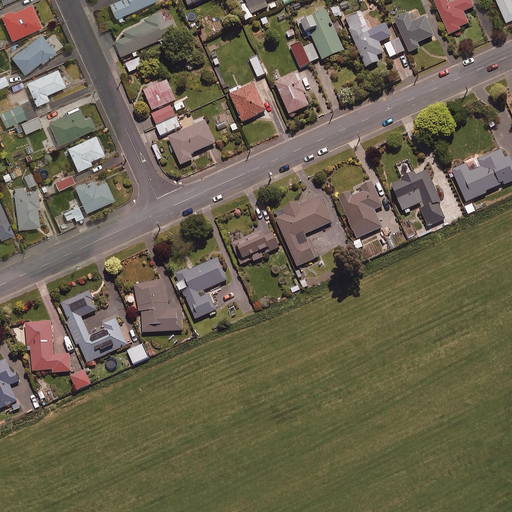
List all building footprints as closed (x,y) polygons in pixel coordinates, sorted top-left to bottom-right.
[(157,2),(155,0),(122,0),(109,6),(116,21),(157,2)] [(245,0),(252,16),(269,9),(266,3),(272,0),(245,0)] [(476,8),(473,0),(462,0),(451,5),(448,0),(435,0),(452,36),(464,31),(463,28),(471,24),(466,12),(476,8)] [(511,0),(496,0),(506,23),(511,20),(511,0)] [(41,29),(31,6),(12,14),(11,12),(0,17),(11,43),(41,29)] [(342,15),(338,6),(331,8),(335,18),(342,15)] [(166,25),(160,12),(142,20),(144,23),(122,33),(124,38),(114,42),(122,59),(178,34),(173,22),(166,25)] [(344,52),(327,13),(298,26),(305,41),(312,38),(323,62),(344,52)] [(435,38),(426,18),(413,24),(408,14),(394,21),(410,55),(421,50),(419,45),(435,38)] [(393,39),(387,25),(364,35),(360,27),(350,32),(367,70),(380,64),(378,58),(385,55),(380,44),(393,39)] [(56,55),(40,36),(10,59),(24,77),(40,64),(41,66),(56,55)] [(399,39),(385,45),(390,58),(404,52),(399,39)] [(300,69),(319,60),(312,45),(303,49),(301,44),(290,49),(300,69)] [(266,74),(259,57),(250,61),(257,78),(266,74)] [(143,67),(139,58),(126,64),(129,73),(143,67)] [(65,89),(57,71),(25,85),(36,108),(49,102),(46,97),(65,89)] [(310,109),(305,96),(307,95),(302,84),(299,85),(295,77),(276,86),(290,118),(310,109)] [(176,103),(167,82),(144,92),(153,113),(176,103)] [(267,113),(255,85),(230,96),(243,124),(259,117),(258,117),(267,113)] [(26,118),(20,105),(0,113),(0,117),(5,128),(26,118)] [(175,116),(171,107),(152,115),(156,124),(175,116)] [(79,110),(48,124),(58,146),(95,130),(90,118),(84,121),(79,110)] [(23,132),(24,134),(42,127),(38,118),(15,127),(18,134),(23,132)] [(181,127),(177,118),(156,127),(160,136),(181,127)] [(216,145),(206,122),(168,139),(181,167),(194,161),(191,156),(216,145)] [(95,138),(67,150),(77,173),(91,167),(90,163),(104,157),(95,138)] [(502,150),(477,161),(481,169),(471,173),(467,165),(453,172),(467,204),(487,195),(487,194),(501,187),(501,186),(504,184),(506,187),(511,183),(511,159),(511,157),(506,159),(502,150)] [(11,171),(1,175),(4,183),(15,178),(11,171)] [(415,174),(401,180),(402,183),(392,187),(403,213),(423,205),(425,210),(421,212),(428,229),(446,221),(439,205),(442,204),(428,172),(416,177),(415,174)] [(36,184),(31,174),(23,177),(28,187),(36,184)] [(74,183),(70,176),(55,183),(59,191),(74,183)] [(114,202),(105,184),(95,188),(93,183),(85,186),(84,184),(74,189),(86,215),(114,202)] [(384,208),(373,184),(361,189),(363,193),(352,198),(351,193),(338,199),(357,241),(383,230),(375,212),(384,208)] [(39,209),(37,192),(13,195),(18,231),(39,229),(37,209),(39,209)] [(298,204),(283,210),(285,216),(276,220),(298,269),(316,261),(305,236),(333,224),(321,197),(299,206),(298,204)] [(0,236),(2,241),(14,235),(0,203),(0,236)] [(82,218),(78,207),(63,212),(66,220),(74,218),(75,221),(82,218)] [(262,232),(232,245),(241,267),(280,249),(273,234),(265,238),(262,232)] [(188,270),(175,275),(196,321),(217,312),(209,296),(201,300),(199,295),(227,282),(217,260),(189,273),(188,270)] [(163,281),(134,287),(139,309),(139,314),(142,314),(143,335),(183,333),(182,311),(169,312),(169,305),(163,281)] [(91,291),(62,304),(89,363),(129,345),(117,319),(104,325),(106,329),(91,336),(83,317),(98,311),(94,301),(95,300),(91,291)] [(53,321),(27,323),(29,347),(32,347),(34,372),(54,370),(55,374),(73,372),(71,355),(55,356),(53,321)] [(149,359),(143,345),(127,351),(133,365),(149,359)] [(7,360),(0,362),(0,403),(3,409),(19,402),(12,386),(21,382),(17,373),(14,374),(7,360)] [(91,385),(85,371),(70,377),(76,391),(91,385)]
